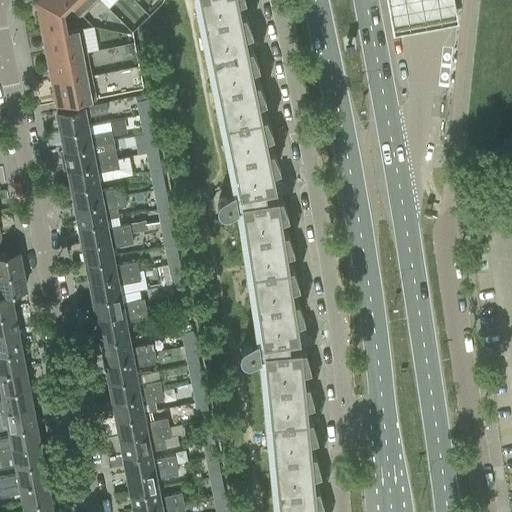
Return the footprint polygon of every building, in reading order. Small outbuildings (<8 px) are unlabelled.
[(68,0),(34,0),(41,33),(65,28),(61,8),(69,0),(68,0)] [(68,0),(69,0),(80,11),(91,0),(68,0)] [(257,113),(255,100),(254,96),(263,92),(257,78),(251,79),(248,61),(255,58),(250,44),(245,45),(241,28),(249,24),(243,10),(238,11),(235,0),(200,0),(238,187),(230,189),(232,202),(240,201),(261,337),(253,338),(255,351),(263,350),(278,511),(313,511),(312,500),(320,498),(316,483),(310,483),(309,466),(316,463),(313,448),(307,449),(305,431),(313,429),(309,414),(303,415),(302,397),(310,394),(306,379),(300,380),(298,363),(307,360),(303,345),(308,344),(307,333),(300,330),(295,330),(292,314),(301,311),(296,296),(290,297),(287,280),(295,277),(291,262),(285,263),(282,245),(290,242),(285,227),(280,227),(277,210),(285,208),(280,193),(285,192),(283,182),(277,179),(270,179),(267,164),(276,160),(271,146),(264,147),(261,130),(269,126),(264,112),(257,113)] [(456,16),(452,0),(384,0),(390,28),(456,16)] [(65,28),(41,33),(45,56),(69,51),(85,48),(80,25),(65,28)] [(69,51),(45,56),(50,79),(74,75),(89,72),(85,48),(69,51)] [(74,75),(50,79),(54,104),(79,99),(94,96),(89,72),(74,75)] [(135,100),(138,116),(149,113),(146,97),(135,100)] [(56,111),(60,131),(87,126),(85,115),(107,111),(105,101),(56,111)] [(149,113),(138,116),(141,134),(153,131),(153,130),(149,113)] [(60,131),(64,151),(90,146),(90,144),(113,139),(111,130),(88,134),(87,126),(60,131)] [(141,134),(131,136),(133,144),(142,142),(144,155),(157,152),(153,131),(141,134)] [(66,161),(67,170),(117,160),(113,139),(90,144),(90,146),(64,151),(61,152),(63,161),(66,161)] [(144,155),(148,173),(161,171),(157,152),(144,155)] [(67,170),(71,188),(98,183),(96,172),(118,168),(117,160),(67,170)] [(161,171),(149,173),(152,186),(163,183),(161,171)] [(71,188),(75,207),(124,197),(122,186),(99,190),(98,183),(71,188)] [(165,192),(154,195),(156,210),(168,207),(165,192)] [(124,197),(75,207),(78,225),(105,220),(118,217),(116,207),(125,205),(124,197)] [(156,210),(155,210),(157,220),(170,217),(168,207),(156,210)] [(78,225),(82,243),(131,234),(129,223),(120,225),(118,217),(105,220),(78,225)] [(145,220),(130,223),(131,232),(147,229),(145,222),(145,221),(145,220)] [(160,232),(162,247),(175,244),(172,229),(160,232)] [(82,243),(85,262),(112,256),(110,246),(132,242),(131,234),(82,243)] [(175,244),(162,247),(165,260),(178,258),(175,244)] [(0,273),(22,269),(18,250),(0,253),(0,273)] [(85,262),(89,280),(138,270),(136,261),(114,265),(112,256),(85,262)] [(167,268),(170,283),(182,281),(180,266),(167,268)] [(0,292),(10,291),(26,288),(22,269),(0,273),(0,292)] [(89,280),(92,298),(119,293),(117,284),(140,279),(138,270),(89,280)] [(182,281),(170,283),(172,297),(185,295),(182,281)] [(0,311),(13,309),(10,291),(0,292),(0,311)] [(92,298),(96,317),(145,307),(143,298),(121,302),(119,293),(92,298)] [(186,300),(173,302),(176,317),(188,314),(186,300)] [(96,317),(100,337),(127,331),(125,321),(147,317),(145,307),(96,317)] [(0,331),(17,328),(13,309),(0,311),(0,331)] [(0,350),(21,347),(17,328),(0,331),(0,350)] [(181,331),(183,345),(196,343),(193,329),(181,331)] [(100,337),(105,361),(154,351),(152,343),(130,347),(127,331),(100,337)] [(0,369),(24,365),(21,347),(0,350),(0,369)] [(183,351),(186,364),(198,362),(195,349),(183,351)] [(105,361),(108,379),(135,374),(133,366),(156,361),(154,351),(105,361)] [(198,362),(186,364),(188,379),(201,377),(198,362)] [(0,389),(1,389),(28,384),(24,365),(0,369),(0,389)] [(108,379),(112,398),(161,388),(159,380),(137,384),(135,374),(108,379)] [(3,400),(0,400),(0,408),(31,403),(28,384),(1,389),(3,400)] [(190,388),(193,401),(205,399),(202,386),(190,388)] [(161,388),(112,398),(116,416),(142,411),(155,409),(153,401),(163,399),(161,388)] [(205,399),(193,401),(196,416),(208,414),(205,399)] [(31,403),(0,408),(0,430),(8,428),(8,426),(35,421),(31,403)] [(116,416),(119,435),(168,425),(167,417),(144,422),(142,411),(116,416)] [(10,435),(0,437),(0,447),(38,440),(35,421),(8,426),(8,428),(10,435)] [(198,425),(200,438),(212,436),(210,423),(198,425)] [(160,427),(119,435),(123,453),(144,449),(150,448),(164,445),(163,437),(170,436),(168,425),(160,427)] [(212,436),(200,438),(203,454),(215,451),(212,436)] [(0,466),(15,464),(42,459),(38,440),(0,447),(0,466)] [(123,453),(127,472),(176,462),(174,454),(152,459),(150,448),(123,453)] [(0,475),(0,485),(46,477),(42,459),(15,464),(17,473),(0,475)] [(205,463),(207,475),(220,473),(217,460),(205,463)] [(127,472),(130,491),(157,485),(155,478),(178,473),(176,462),(127,472)] [(220,473),(207,475),(210,491),(223,488),(220,473)] [(0,485),(0,495),(20,491),(22,501),(49,496),(46,477),(0,485)] [(130,491),(134,509),(183,500),(181,492),(159,496),(157,485),(130,491)] [(24,510),(12,511),(52,511),(49,496),(22,501),(24,510)] [(214,499),(216,511),(220,511),(228,511),(225,497),(214,499)] [(134,511),(177,511),(185,510),(183,500),(175,501),(134,509),(134,511)]
